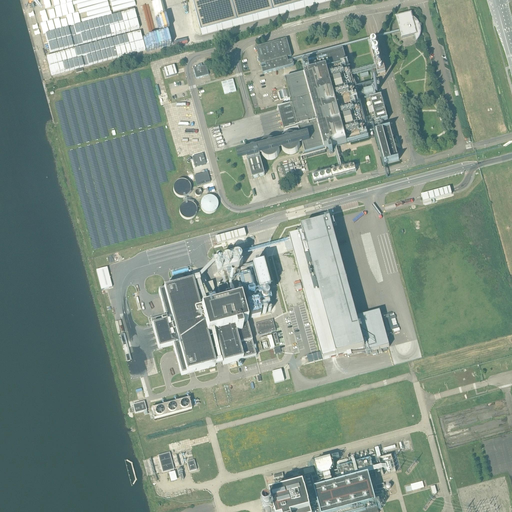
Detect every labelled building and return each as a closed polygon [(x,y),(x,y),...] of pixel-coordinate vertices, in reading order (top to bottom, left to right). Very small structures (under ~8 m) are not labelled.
[(189,0),(199,35),(327,0),(189,0)] [(410,16),(409,14),(409,16),(408,16),(407,16),(405,16),(404,16),(403,16),(402,16),(400,16),(399,17),(398,17),(397,18),(396,18),(395,19),(394,20),(393,21),(392,22),(391,23),(391,24),(390,25),(390,26),(389,27),(389,28),(389,29),(390,29),(390,28),(390,27),(391,26),(391,25),(392,24),(392,23),(393,22),(394,21),(395,20),(396,19),(397,19),(402,38),(414,34),(416,42),(415,43),(416,43),(417,42),(418,41),(418,40),(419,39),(419,38),(420,37),(420,36),(421,34),(421,33),(421,32),(421,31),(421,30),(421,29),(420,28),(420,27),(420,26),(420,25),(419,24),(418,22),(417,21),(416,20),(415,19),(414,19),(414,18),(413,18),(412,17),(411,17),(410,16)] [(288,62),(287,58),(291,57),(287,39),(256,48),(261,65),(265,64),(266,68),(262,69),(263,74),(294,66),(293,61),(288,62)] [(378,75),(386,73),(377,40),(369,42),(378,75)] [(300,146),(303,145),(306,155),(364,139),(369,138),(348,63),(347,63),(343,49),(302,60),(306,74),(286,80),(293,105),(278,109),(285,133),(299,129),(301,139),(298,140),(297,138),(295,137),(293,136),(291,136),(289,136),(286,137),(284,138),(283,139),(282,141),(281,143),(281,144),(277,145),(277,144),(275,143),(274,142),(272,142),(271,141),(269,142),(267,142),(265,143),(263,144),(262,146),(261,147),(261,149),(261,150),(258,150),(258,148),(245,151),(246,154),(237,156),(239,163),(248,160),(252,179),(265,176),(260,157),(262,156),(263,158),(265,159),(266,159),(267,160),(269,160),(271,160),(273,160),(274,159),(276,158),(278,156),(279,154),(279,153),(279,152),(283,151),(284,152),(285,153),(286,154),(287,154),(288,155),(290,155),(291,155),(292,155),(295,154),(297,152),(298,151),(299,149),(300,148),(300,146)] [(166,78),(177,75),(174,66),(164,69),(166,78)] [(208,75),(206,66),(193,69),(196,79),(208,75)] [(374,98),(370,82),(362,84),(366,98),(370,98),(376,123),(388,120),(381,97),(382,97),(382,96),(374,98)] [(398,160),(390,129),(391,129),(390,129),(376,133),(377,133),(385,164),(384,164),(385,164),(399,160),(398,160)] [(202,154),(192,157),(195,168),(205,165),(202,154)] [(284,176),(297,173),(296,171),(302,169),(300,162),(281,167),(284,176)] [(314,183),(351,173),(356,172),(355,166),(312,177),(314,183)] [(210,182),(207,173),(193,176),(196,186),(210,182)] [(450,187),(421,195),(423,202),(424,205),(432,203),(431,200),(452,194),(450,187)] [(200,205),(200,208),(201,210),(203,212),(205,214),(207,214),(210,214),(212,214),(214,212),(216,210),(217,208),(218,206),(217,203),(216,201),(215,199),(212,197),(210,197),(207,196),(205,197),(203,198),(201,200),(200,203),(200,205)] [(303,234),(284,240),(287,252),(293,251),(323,362),(366,351),(367,354),(390,347),(380,312),(357,319),(331,221),(302,229),(303,234)] [(217,244),(246,236),(244,230),(215,237),(217,244)] [(239,256),(215,263),(216,268),(218,275),(242,268),(241,262),(239,256)] [(95,266),(100,286),(111,283),(107,263),(95,266)] [(251,270),(258,295),(268,292),(262,267),(251,270)] [(244,272),(237,274),(240,285),(241,285),(242,292),(251,290),(250,286),(248,287),(244,272)] [(200,292),(214,288),(211,278),(200,281),(201,285),(199,286),(200,292)] [(165,316),(151,320),(159,349),(174,345),(181,375),(215,366),(207,336),(215,334),(223,365),(256,356),(245,318),(243,311),(240,300),(231,303),(229,297),(221,299),(222,305),(200,311),(193,285),(200,284),(198,279),(192,280),(192,283),(159,291),(165,316)] [(243,296),(246,312),(250,311),(251,315),(255,314),(255,313),(258,312),(255,294),(243,296)] [(272,320),(255,324),(258,336),(275,331),(272,320)] [(459,382),(470,379),(468,370),(456,374),(459,382)] [(189,399),(152,409),(155,420),(192,410),(189,399)] [(144,402),(133,405),(135,414),(147,411),(144,402)] [(158,456),(163,473),(174,470),(170,453),(158,456)] [(383,458),(384,460),(365,464),(366,469),(388,463),(386,457),(383,458)] [(333,469),(330,459),(316,463),(318,473),(319,473),(324,476),(326,487),(314,490),(320,511),(347,511),(353,510),(353,511),(378,511),(376,504),(369,475),(338,484),(333,485),(330,473),(333,469)] [(187,463),(189,472),(196,470),(194,461),(187,463)] [(406,488),(424,485),(422,478),(410,480),(411,482),(405,484),(406,488)] [(310,511),(304,488),(271,496),(275,511),(310,511)]
